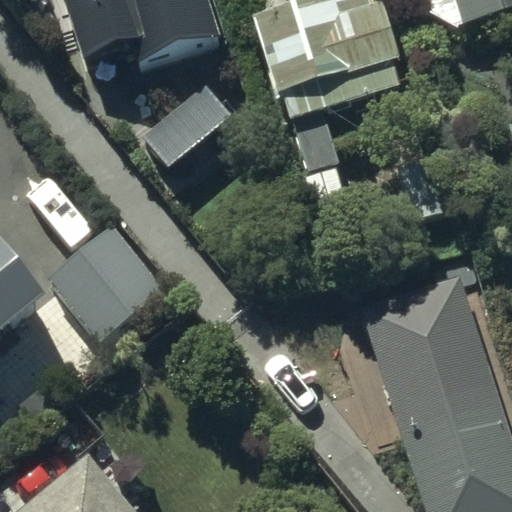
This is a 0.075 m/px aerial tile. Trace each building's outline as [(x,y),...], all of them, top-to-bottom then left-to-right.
[(133,60),(139,77),(225,49),(208,0),(61,0),(85,75),(133,60)] [(278,128),(286,126),(301,181),(299,181),(310,223),(343,215),(332,173),(336,172),(321,117),(394,97),(371,13),(361,16),(356,0),(288,0),(292,13),(240,27),(262,109),(272,106),(278,128)] [(511,0),(413,0),(421,23),(451,37),(511,16),(511,0)] [(146,150),(171,178),(232,125),(207,96),(146,150)] [(511,128),(500,132),(511,169),(511,128)] [(429,163),(391,172),(405,230),(443,220),(429,163)] [(162,301),(112,236),(48,284),(98,349),(162,301)] [(0,338),(36,309),(0,264),(0,338)] [(364,317),(425,511),(511,511),(511,441),(463,286),(364,317)] [(118,511),(78,464),(19,511),(118,511)]
